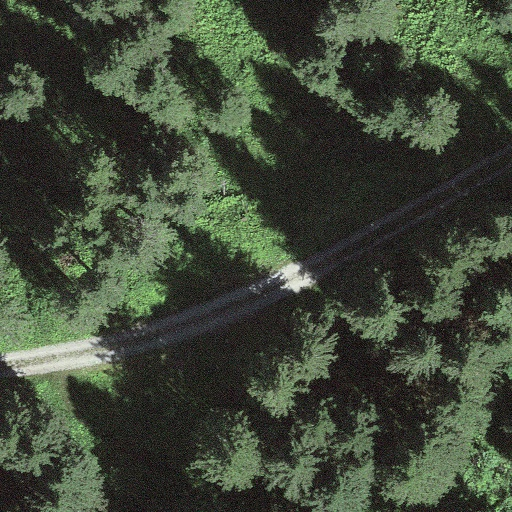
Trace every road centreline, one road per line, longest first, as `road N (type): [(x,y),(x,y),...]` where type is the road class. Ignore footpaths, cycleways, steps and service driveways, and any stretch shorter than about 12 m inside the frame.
road 1 (track): [(511,158),(344,255),(100,345),(0,365)]
road 2 (track): [(376,511),(30,359)]
